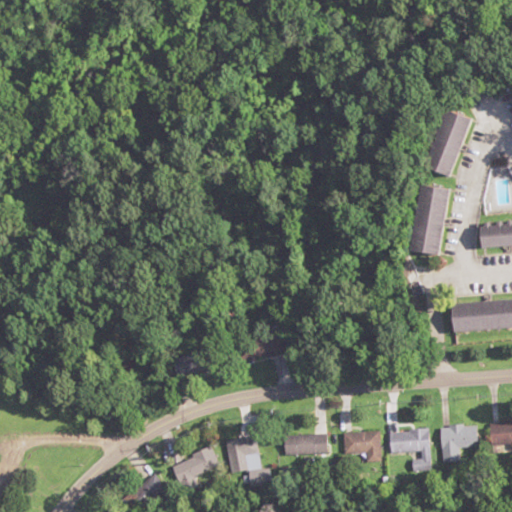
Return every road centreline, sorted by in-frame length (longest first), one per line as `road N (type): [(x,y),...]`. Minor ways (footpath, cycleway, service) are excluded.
road 1 (residential): [(59,511),(128,445),(213,405),(511,376)]
road 2 (residential): [(128,445),(13,445),(0,473)]
